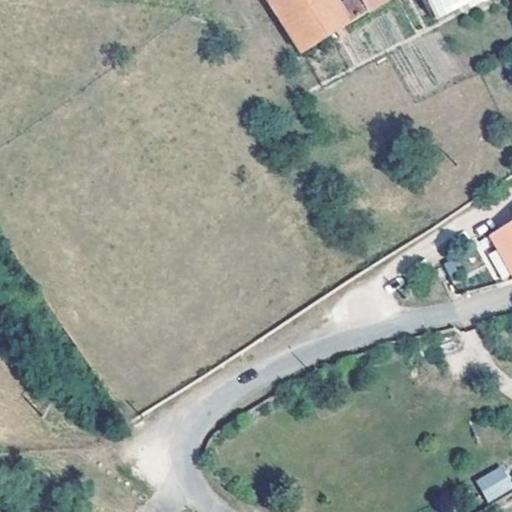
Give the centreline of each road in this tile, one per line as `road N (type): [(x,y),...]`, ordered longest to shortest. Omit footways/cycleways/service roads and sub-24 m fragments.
road 1 (residential): [(215,511),(192,485),(185,456),(192,429),(210,407),(308,352),(362,335)]
road 2 (residential): [(362,335),(366,300),(388,274),(511,199)]
road 3 (residential): [(362,335),(511,297)]
